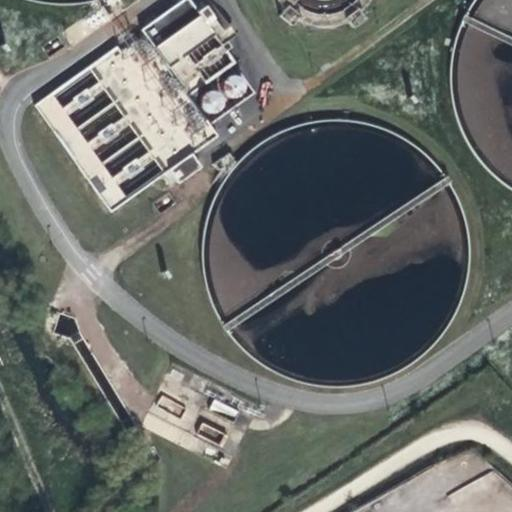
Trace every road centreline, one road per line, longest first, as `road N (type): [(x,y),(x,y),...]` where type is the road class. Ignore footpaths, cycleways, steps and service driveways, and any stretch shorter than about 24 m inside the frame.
road 1 (track): [(308,511),(456,418)]
road 2 (track): [(0,393),(54,511)]
